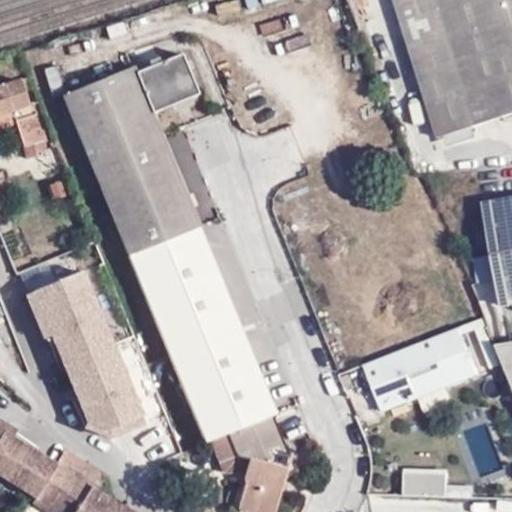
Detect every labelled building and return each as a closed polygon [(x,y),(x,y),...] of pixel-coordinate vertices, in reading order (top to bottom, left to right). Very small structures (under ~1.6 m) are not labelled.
[(511,110),(511,0),(402,0),(444,131),(511,110)] [(63,97),(94,171),(162,143),(152,116),(197,98),(181,57),(173,60),(174,65),(162,67),(160,58),(152,61),(153,70),(145,71),(142,64),(63,97)] [(52,137),(32,77),(0,87),(0,116),(16,111),(21,126),(24,137),(27,145),(52,137)] [(16,111),(0,116),(0,131),(21,126),(16,111)] [(32,160),(57,152),(52,137),(27,145),(32,160)] [(94,171),(130,260),(198,230),(162,143),(94,171)] [(6,184),(0,186),(0,200),(10,196),(6,184)] [(505,311),(511,309),(511,201),(488,205),(497,258),(501,283),(505,311)] [(151,310),(171,358),(239,326),(198,230),(130,260),(151,310)] [(497,258),(477,261),(481,287),(501,283),(497,258)] [(239,326),(171,358),(208,445),(229,436),(270,418),(277,415),(239,326)] [(460,332),(458,327),(363,363),(366,370),(460,332)] [(460,332),(366,370),(382,411),(476,374),(460,332)] [(511,348),(498,351),(511,383),(511,348)] [(270,418),(229,436),(238,460),(253,461),(236,511),(276,511),(288,472),(288,460),(270,418)] [(0,473),(36,496),(36,495),(56,464),(12,436),(3,431),(6,426),(0,422),(0,473)] [(6,426),(3,431),(12,436),(15,431),(6,426)] [(36,495),(62,511),(73,511),(90,486),(56,464),(36,495)] [(73,511),(132,511),(91,485),(90,486),(73,511)]
